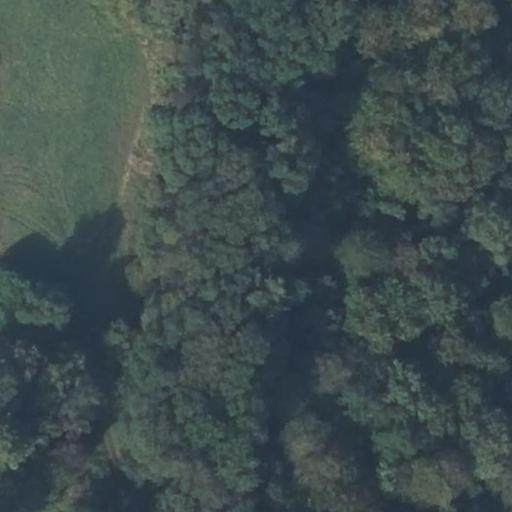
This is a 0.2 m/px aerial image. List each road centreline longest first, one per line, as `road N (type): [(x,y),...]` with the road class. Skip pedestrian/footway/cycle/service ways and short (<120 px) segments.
road 1 (track): [(111,511),(207,0)]
road 2 (track): [(119,464),(75,337),(0,220)]
